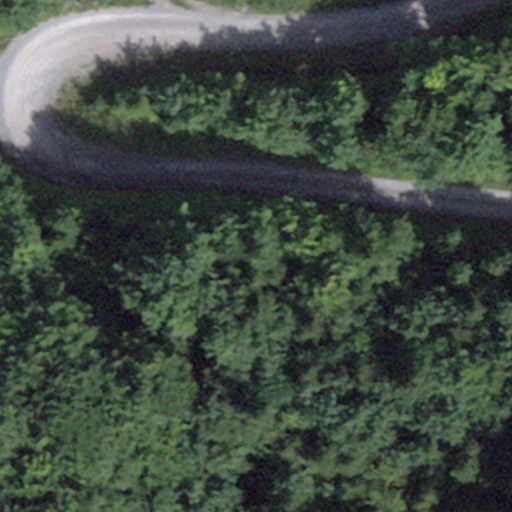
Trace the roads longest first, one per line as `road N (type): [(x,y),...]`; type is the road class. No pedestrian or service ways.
road 1 (track): [(511,199),(90,154),(53,141),(23,115),(18,86),(32,60),(80,44),(205,33)]
road 2 (track): [(205,33),(313,30),(438,0)]
